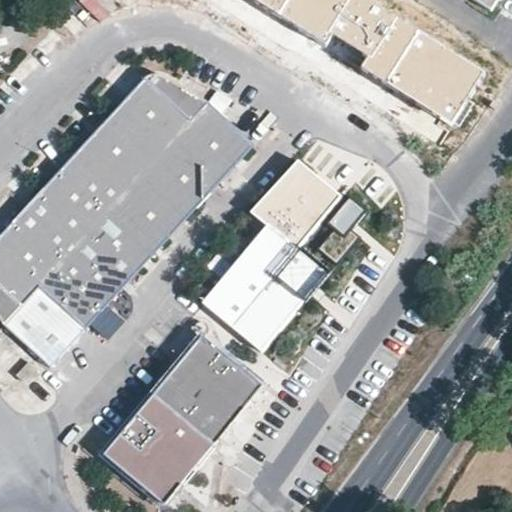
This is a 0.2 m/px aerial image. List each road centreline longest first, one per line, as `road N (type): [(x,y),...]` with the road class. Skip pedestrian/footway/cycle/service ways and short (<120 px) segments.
road 1 (residential): [(311,103),(403,164),(445,216),(254,511)]
road 2 (residential): [(21,446),(311,103)]
road 3 (residential): [(0,141),(81,54),(130,26),(186,26),(311,103)]
road 4 (primary): [(511,291),(361,511)]
road 5 (primary): [(407,511),(511,351)]
